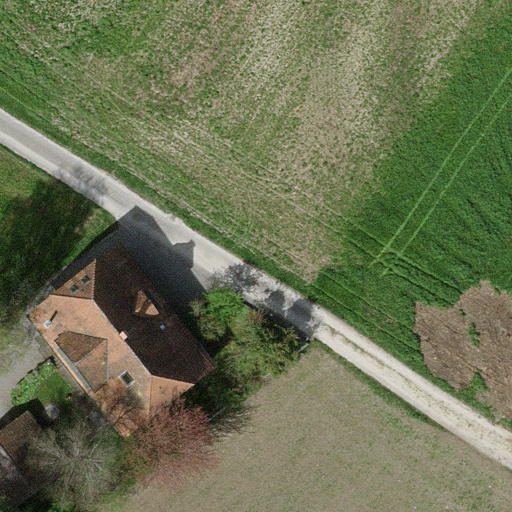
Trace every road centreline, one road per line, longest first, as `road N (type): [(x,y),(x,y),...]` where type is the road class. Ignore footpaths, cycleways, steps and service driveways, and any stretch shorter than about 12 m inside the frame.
road 1 (residential): [(0,124),(346,342)]
road 2 (track): [(346,342),(511,451)]
